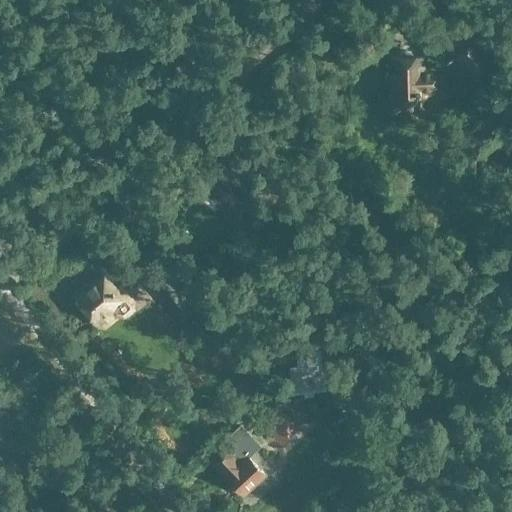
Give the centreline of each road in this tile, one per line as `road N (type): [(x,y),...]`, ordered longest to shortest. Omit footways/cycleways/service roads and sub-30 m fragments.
road 1 (track): [(5,285),(327,0)]
road 2 (unclassified): [(180,511),(0,278)]
road 3 (track): [(345,511),(511,361)]
